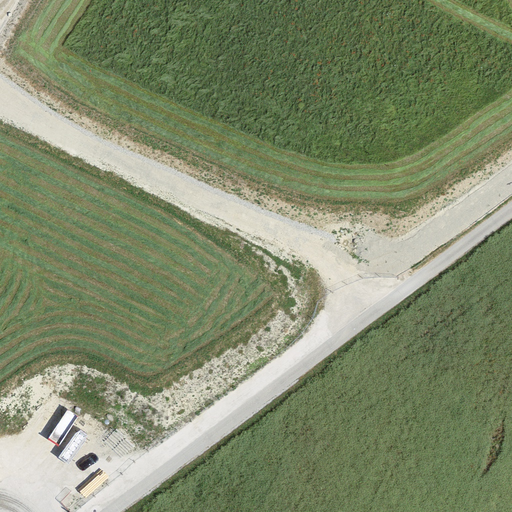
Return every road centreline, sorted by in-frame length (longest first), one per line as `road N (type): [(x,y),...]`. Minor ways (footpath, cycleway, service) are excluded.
road 1 (track): [(389,305),(0,81)]
road 2 (track): [(0,467),(113,471),(153,485),(118,436),(59,403),(0,390)]
